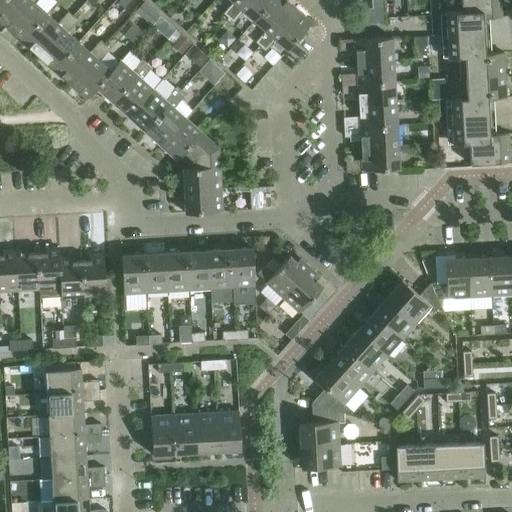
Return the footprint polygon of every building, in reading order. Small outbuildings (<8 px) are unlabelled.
[(0,0),(0,21),(5,27),(29,0),(31,0),(35,3),(37,0),(0,0)] [(31,0),(29,0),(5,27),(22,41),(46,13),(35,3),(31,0)] [(231,0),(233,2),(228,8),(238,16),(243,10),(238,6),(243,0),(231,0)] [(243,0),(238,6),(243,10),(254,20),(272,0),(243,0)] [(286,0),(272,0),(254,20),(265,31),(260,36),(270,45),(275,39),(270,35),(295,7),(286,0)] [(445,13),(446,15),(447,34),(448,58),(464,57),(465,78),(504,75),(503,53),(485,54),(484,32),(483,32),(483,18),(501,17),(500,0),(460,0),(461,12),(445,13)] [(295,7),(270,35),(275,39),(287,50),(312,22),(295,7)] [(223,13),(233,22),(238,16),(228,8),(223,13)] [(384,8),(361,9),(361,25),(385,24),(385,19),(384,8)] [(153,9),(144,19),(151,26),(160,16),(153,9)] [(77,20),(72,16),(68,12),(62,18),(72,26),(77,20)] [(46,13),(22,41),(38,55),(62,28),(67,32),(72,26),(62,18),(58,23),(46,13)] [(62,28),(38,55),(54,70),(78,42),(67,32),(62,28)] [(182,35),(174,44),(184,53),(192,44),(182,35)] [(255,42),(265,51),(270,45),(260,36),(255,42)] [(392,37),(355,39),(356,62),(393,60),(392,37)] [(350,47),(350,40),(339,40),(339,51),(347,50),(350,47)] [(110,49),(105,45),(100,41),(95,47),(104,55),(110,49)] [(78,42),(54,70),(70,84),(95,56),(99,61),(104,55),(95,47),(90,52),(78,42)] [(427,47),(415,48),(416,58),(428,58),(427,47)] [(198,49),(193,55),(194,64),(199,69),(208,58),(198,49)] [(95,56),(70,84),(87,99),(96,89),(95,88),(111,71),(110,70),(99,61),(95,56)] [(151,68),(147,64),(142,59),(137,65),(146,74),(151,68)] [(95,88),(96,89),(112,103),(136,75),(132,71),(120,60),(110,70),(111,71),(95,88)] [(393,60),(356,62),(357,83),(394,81),(393,60)] [(136,75),(112,103),(128,117),(153,89),(141,79),(146,74),(137,65),(132,71),(136,75)] [(427,67),(419,67),(420,78),(428,78),(427,67)] [(341,75),(341,84),(352,84),(352,77),(349,74),(341,75)] [(450,99),(452,122),(489,119),(487,99),(506,98),(504,75),(465,78),(466,98),(450,99)] [(394,81),(357,83),(358,105),(395,103),(394,81)] [(352,84),(341,84),(342,94),(350,94),(353,90),(352,84)] [(184,97),(179,92),(174,88),(169,94),(178,103),(184,97)] [(153,89),(128,117),(144,131),(169,104),(173,108),(178,103),(169,94),(164,99),(153,89)] [(395,103),(358,105),(359,127),(396,125),(395,103)] [(169,104),(144,131),(160,146),(185,118),(173,108),(169,104)] [(185,118),(160,146),(177,161),(184,153),(184,152),(201,133),(211,121),(206,117),(196,128),(185,118)] [(343,118),(344,127),(355,127),(354,120),(351,117),(343,118)] [(489,119),(452,122),(453,144),(469,143),(470,165),(509,162),(508,133),(489,134),(489,119)] [(360,141),(361,148),(398,146),(396,125),(359,127),(355,127),(344,127),(344,137),(352,137),(352,141),(360,141)] [(182,168),(184,191),(221,189),(218,148),(201,133),(184,152),(184,153),(193,161),(193,167),(182,168)] [(399,169),(398,146),(361,148),(361,160),(346,161),(346,171),(399,169)] [(273,186),(250,187),(251,210),(275,208),(273,186)] [(221,189),(184,191),(185,213),(222,211),(221,189)] [(252,248),(230,249),(232,288),(254,287),(252,248)] [(45,253),(37,253),(39,288),(39,298),(83,295),(81,261),(73,261),(73,258),(60,259),(59,249),(45,250),(45,253)] [(230,249),(208,250),(210,289),(232,288),(230,249)] [(208,250),(187,251),(189,291),(210,289),(208,250)] [(0,290),(17,289),(15,251),(2,252),(2,255),(0,255),(0,290)] [(29,251),(15,251),(17,289),(39,288),(37,253),(29,254),(29,251)] [(187,251),(165,253),(167,292),(189,291),(187,251)] [(165,253),(143,254),(146,293),(167,292),(165,253)] [(146,293),(143,254),(121,255),(123,294),(146,293)] [(89,260),(81,261),(83,295),(106,294),(103,256),(89,257),(89,260)] [(257,274),(283,297),(309,268),(298,259),(296,262),(290,256),(272,275),(263,267),(257,274)] [(511,286),(510,256),(489,257),(491,296),(511,294),(511,286)] [(489,257),(467,258),(469,297),(491,296),(489,257)] [(446,282),(429,283),(440,305),(448,305),(450,304),(452,303),(453,301),(453,298),(469,297),(467,258),(445,260),(446,282)] [(309,268),(283,297),(303,314),(309,320),(325,302),(316,294),(323,286),(316,280),(319,277),(309,268)] [(402,280),(387,297),(416,323),(430,307),(435,311),(440,305),(429,283),(418,295),(402,280)] [(387,297),(372,313),(402,339),(416,323),(387,297)] [(372,313),(358,329),(387,355),(402,339),(372,313)] [(303,314),(290,329),(296,334),(309,320),(303,314)] [(493,334),(493,325),(480,326),(480,335),(493,334)] [(505,325),(493,325),(493,334),(506,333),(505,325)] [(358,329),(344,345),(373,371),(387,355),(358,329)] [(247,330),(234,331),(235,339),(247,339),(247,330)] [(235,339),(234,331),(222,331),(222,340),(235,339)] [(204,332),(191,333),(192,342),(204,341),(204,332)] [(192,342),(191,333),(179,334),(179,343),(192,342)] [(113,345),(113,335),(101,336),(102,345),(113,345)] [(161,335),(148,336),(149,344),(161,344),(161,335)] [(149,344),(148,336),(135,336),(136,345),(149,344)] [(75,337),(63,338),(64,348),(75,347),(75,337)] [(64,348),(63,338),(52,339),(53,348),(64,348)] [(21,350),(20,340),(9,341),(9,351),(21,350)] [(31,340),(20,340),(21,350),(32,350),(31,340)] [(344,345),(329,361),(359,387),(373,371),(344,345)] [(462,352),(463,364),(472,364),(471,351),(462,352)] [(226,360),(213,361),(213,369),(226,369),(226,360)] [(213,369),(213,361),(200,361),(201,370),(213,369)] [(329,361),(314,378),(328,390),(315,404),(343,414),(348,408),(344,404),(359,387),(329,361)] [(182,362),(170,363),(170,372),(183,371),(182,362)] [(170,372),(170,363),(157,364),(158,373),(170,372)] [(472,364),(463,364),(463,377),(472,376),(472,364)] [(45,371),(46,393),(82,391),(81,369),(45,371)] [(448,378),(435,379),(436,388),(448,387),(448,378)] [(436,388),(435,379),(423,379),(423,388),(436,388)] [(86,381),(86,391),(99,390),(98,381),(86,381)] [(406,385),(398,394),(405,400),(413,390),(406,385)] [(86,391),(87,401),(99,400),(99,390),(86,391)] [(82,391),(46,393),(47,415),(83,413),(82,391)] [(470,392),(458,393),(458,401),(471,401),(470,392)] [(458,401),(458,393),(445,393),(446,402),(458,401)] [(486,394),(487,406),(495,406),(495,393),(486,394)] [(405,400),(398,394),(390,403),(396,409),(405,400)] [(418,395),(409,404),(416,410),(424,400),(418,395)] [(316,423),(298,424),(300,446),(339,444),(338,422),(344,422),(343,414),(315,404),(316,423)] [(416,410),(409,404),(401,413),(407,419),(416,410)] [(495,406),(487,406),(487,419),(496,418),(495,406)] [(238,411),(216,412),(218,451),(240,450),(238,411)] [(216,412),(194,413),(196,453),(218,451),(216,412)] [(83,413),(47,415),(49,436),(84,434),(83,413)] [(194,413),(173,415),(175,454),(196,453),(194,413)] [(175,454),(173,415),(150,416),(152,455),(175,454)] [(89,434),(101,433),(101,424),(88,425),(89,434)] [(89,434),(84,434),(49,436),(50,458),(86,456),(85,444),(102,443),(101,433),(89,434)] [(489,437),(489,449),(498,449),(497,436),(489,437)] [(483,442),(461,443),(462,478),(485,477),(483,442)] [(461,443),(439,444),(441,479),(462,478),(461,443)] [(339,444),(300,446),(301,468),(340,466),(339,444)] [(439,444),(417,445),(419,480),(441,479),(439,444)] [(419,480),(417,445),(395,446),(397,481),(419,480)] [(18,447),(7,447),(8,460),(19,460),(18,447)] [(498,449),(489,449),(490,462),(499,461),(498,449)] [(50,458),(51,479),(51,480),(87,478),(86,456),(50,458)] [(381,470),(390,469),(389,456),(381,457),(381,470)] [(91,477),(104,477),(103,467),(91,468),(91,477)] [(51,479),(39,480),(41,502),(52,502),(52,501),(88,499),(87,487),(104,486),(104,477),(91,477),(87,478),(51,480),(51,479)] [(105,511),(106,510),(89,511),(88,499),(52,501),(52,502),(53,511),(105,511)]
